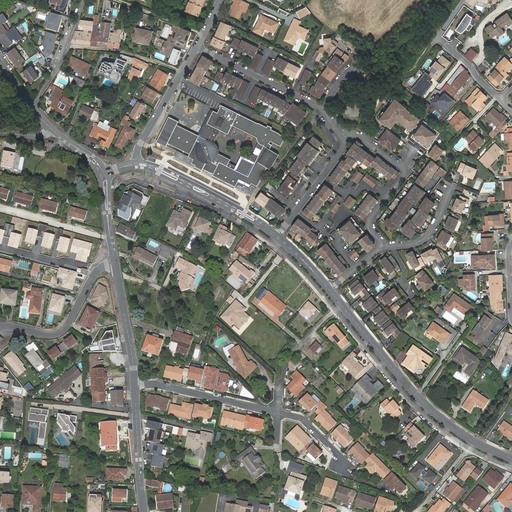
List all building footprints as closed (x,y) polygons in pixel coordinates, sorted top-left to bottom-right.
[(53,0),(53,1),(59,3),(58,5),(57,8),(65,11),(68,0),(53,0)] [(205,0),(191,0),(191,2),(189,1),(186,10),(199,15),(205,0)] [(248,8),(250,4),(241,0),(234,0),(234,1),(236,2),(230,13),(240,18),(244,11),(246,7),(248,8)] [(311,13),(307,7),(297,12),(300,19),(311,13)] [(58,30),(62,19),(61,18),(62,15),(50,11),(49,16),(51,16),(50,21),(49,21),(48,27),(58,30)] [(503,29),(511,22),(511,19),(507,13),(485,29),(491,38),(497,34),(499,37),(505,32),(503,29)] [(473,26),(469,23),(473,18),(468,14),(456,31),(462,34),(465,29),(469,32),(473,26)] [(267,28),(266,29),(274,33),(279,24),(262,16),(254,31),(261,35),(264,28),(265,27),(267,28)] [(477,21),(473,18),(469,23),(473,26),(477,21)] [(297,37),(298,38),(304,40),(308,31),(298,26),(300,22),(294,19),(284,41),(293,45),(296,39),(297,39),(297,37)] [(83,32),(76,31),(71,43),(91,45),(93,33),(93,30),(93,25),(94,21),(80,20),(79,29),(84,29),(83,32)] [(222,21),(217,31),(226,35),(230,37),(231,33),(230,32),(232,26),(222,21)] [(0,36),(10,29),(5,22),(4,23),(0,25),(0,36)] [(102,22),(101,30),(99,46),(108,47),(109,36),(110,32),(107,31),(108,23),(102,22)] [(170,36),(168,41),(182,47),(186,48),(192,31),(174,25),(172,30),(175,31),(172,37),(170,36)] [(22,37),(14,26),(10,29),(0,36),(0,38),(2,41),(3,40),(5,43),(4,44),(7,47),(13,42),(12,40),(15,38),(17,41),(22,37)] [(152,32),(137,29),(135,40),(149,44),(152,32)] [(99,46),(101,30),(99,30),(93,30),(93,33),(91,45),(99,46)] [(51,53),(57,34),(47,31),(44,45),(46,49),(43,50),(46,56),(51,53)] [(224,41),(226,35),(217,31),(212,44),(222,48),(225,41),(224,41)] [(120,48),(120,47),(121,37),(115,37),(109,36),(108,47),(120,48)] [(231,45),(238,49),(241,42),(242,41),(235,38),(234,38),(234,39),(231,45)] [(312,58),(319,62),(326,48),(332,52),(338,43),(334,40),(331,40),(331,38),(323,38),(324,47),(320,48),(318,51),(317,50),(312,58)] [(176,64),(182,47),(168,41),(166,40),(161,52),(171,56),(169,61),(176,64)] [(241,42),(238,49),(254,57),(250,66),(256,69),(263,56),(256,53),(259,48),(242,40),(242,41),(241,42)] [(26,61),(16,47),(9,51),(12,54),(10,56),(17,67),(26,61)] [(315,84),(310,92),(319,97),(320,97),(326,86),(345,61),(349,57),(345,54),(341,59),(339,58),(343,53),(338,48),(333,54),(334,54),(330,61),(331,62),(319,76),(320,77),(316,84),(315,84)] [(471,49),(465,56),(471,61),(477,54),(471,49)] [(41,56),(38,58),(42,64),(46,62),(41,56)] [(203,57),(195,71),(204,76),(207,71),(213,62),(203,57)] [(269,59),(262,72),(269,76),(274,66),(284,71),(284,72),(295,78),(300,68),(278,57),(276,62),(269,59)] [(436,80),(450,63),(442,57),(432,69),(433,72),(430,75),(433,78),(436,80)] [(506,57),(498,65),(499,65),(506,72),(510,68),(511,65),(511,57),(511,58),(509,60),(506,57)] [(91,65),(76,58),(75,59),(72,58),(68,67),(86,75),(91,65)] [(103,62),(99,70),(103,72),(106,71),(111,74),(111,76),(112,80),(118,82),(121,75),(120,71),(121,68),(124,70),(127,61),(125,60),(122,59),(122,60),(121,61),(120,61),(119,61),(119,60),(117,64),(110,61),(110,62),(106,61),(103,62)] [(490,64),(486,60),(479,69),(483,72),(490,64)] [(498,65),(498,64),(490,73),(491,74),(499,65),(498,65)] [(499,65),(491,74),(488,78),(496,85),(499,81),(507,73),(506,72),(499,65)] [(39,77),(32,67),(24,72),(32,82),(39,77)] [(142,71),(133,67),(128,78),(136,82),(139,75),(140,75),(142,71)] [(447,84),(458,92),(469,78),(458,69),(447,84)] [(168,75),(161,70),(152,85),(160,90),(168,75)] [(306,70),(299,83),(305,86),(312,72),(306,70)] [(195,71),(190,80),(199,86),(200,86),(203,80),(205,81),(207,78),(204,76),(195,71)] [(215,79),(221,83),(222,81),(225,75),(218,71),(215,79)] [(243,97),(250,84),(243,80),(227,72),(225,75),(222,81),(239,89),(236,93),(243,97)] [(433,84),(430,81),(433,78),(430,75),(426,72),(412,90),(422,98),(433,84)] [(507,73),(499,81),(500,82),(508,74),(507,73)] [(88,82),(74,76),(71,82),(70,84),(72,85),(73,82),(85,88),(88,82)] [(442,90),(445,93),(441,98),(437,95),(432,103),(438,108),(439,107),(444,111),(454,100),(452,99),(458,92),(447,84),(442,90)] [(156,96),(158,93),(155,91),(149,87),(145,85),(142,90),(144,91),(142,95),(145,97),(144,98),(152,103),(155,98),(154,98),(155,96),(156,96)] [(66,92),(56,87),(54,91),(49,99),(53,101),(51,105),(57,109),(59,104),(61,101),(66,92)] [(258,98),(280,109),(284,100),(263,89),(262,90),(256,87),(249,100),(256,103),(258,98)] [(485,105),(482,102),(487,97),(477,88),(472,93),(473,94),(466,101),(471,106),(473,103),(480,111),(485,105)] [(395,99),(379,119),(391,128),(397,120),(411,131),(420,119),(406,109),(407,108),(395,99)] [(291,105),(284,100),(280,109),(279,110),(284,114),(284,115),(297,125),(306,114),(293,103),(291,105)] [(59,104),(57,109),(56,110),(66,115),(70,106),(61,101),(59,104)] [(138,102),(132,112),(129,110),(127,113),(138,119),(146,106),(138,102)] [(95,110),(83,105),(79,114),(91,119),(95,110)] [(177,157),(192,164),(204,170),(205,169),(215,174),(215,175),(237,187),(241,179),(253,185),(254,183),(259,186),(265,176),(264,176),(270,167),(273,169),(281,155),(279,154),(287,137),(281,134),(273,130),(274,128),(269,126),(269,127),(259,123),(222,105),(218,113),(212,110),(199,136),(178,125),(169,143),(185,152),(184,154),(179,152),(177,157)] [(358,105),(347,109),(349,118),(360,114),(358,105)] [(505,125),(507,123),(504,121),(505,120),(500,115),(493,108),(486,115),(498,127),(494,131),(493,130),(489,135),(492,139),(502,129),(505,125)] [(101,113),(95,110),(91,119),(97,121),(101,113)] [(449,123),(459,131),(469,119),(460,111),(449,123)] [(178,125),(179,122),(170,117),(158,141),(167,146),(169,143),(178,125)] [(131,122),(123,118),(121,123),(126,125),(117,144),(122,147),(128,137),(131,138),(135,130),(128,127),(131,122)] [(423,121),(411,137),(428,149),(440,133),(423,121)] [(109,148),(118,130),(111,126),(109,131),(98,126),(99,124),(96,123),(91,134),(98,138),(100,135),(107,139),(108,139),(107,142),(106,141),(102,140),(100,144),(109,148)] [(387,129),(378,141),(392,152),(401,140),(387,129)] [(483,141),(473,131),(466,139),(469,142),(468,144),(474,150),(483,141)] [(503,135),(504,139),(504,143),(508,142),(508,151),(511,150),(511,131),(510,131),(506,132),(506,135),(503,135)] [(319,146),(322,143),(314,136),(309,143),(308,142),(298,155),(299,156),(289,169),(297,175),(300,172),(303,174),(307,168),(304,166),(307,163),(310,165),(322,149),(319,146)] [(357,141),(329,178),(338,185),(348,171),(347,170),(351,165),(355,168),(359,163),(362,165),(363,163),(369,167),(371,164),(390,179),(392,177),(395,179),(399,173),(377,156),(375,158),(361,148),(363,145),(357,141)] [(482,158),(485,161),(490,166),(496,159),(495,158),(499,154),(498,153),(500,150),(497,147),(495,144),(482,158)] [(444,151),(436,145),(428,155),(436,161),(444,151)] [(4,151),(1,166),(12,169),(15,154),(4,151)] [(432,160),(414,184),(422,190),(439,166),(432,160)] [(461,162),(458,171),(463,173),(462,174),(473,178),(477,169),(461,162)] [(441,167),(437,173),(442,177),(447,172),(441,167)] [(358,170),(351,179),(357,183),(364,175),(358,170)] [(299,179),(291,172),(277,191),(285,197),(290,191),(292,193),(297,187),(295,185),(299,179)] [(367,173),(363,179),(374,187),(378,181),(367,173)] [(241,179),(237,187),(253,194),(259,186),(254,183),(253,185),(241,179)] [(409,180),(380,219),(393,229),(396,224),(399,226),(408,214),(406,212),(413,203),(415,204),(424,192),(422,190),(414,184),(409,180)] [(318,194),(317,194),(303,212),(311,219),(315,214),(333,191),(325,185),(318,194)] [(0,187),(0,197),(7,199),(9,190),(0,187)] [(119,207),(119,214),(129,219),(132,214),(132,206),(131,206),(134,199),(140,202),(141,201),(146,204),(149,196),(144,194),(144,192),(134,187),(133,190),(128,192),(125,190),(120,201),(122,201),(119,207)] [(17,192),(15,201),(31,205),(33,196),(17,192)] [(262,192),(255,200),(264,206),(279,217),(287,207),(284,205),(282,207),(273,200),(275,198),(268,192),(265,195),(262,192)] [(370,194),(355,213),(364,219),(367,214),(368,214),(378,200),(370,194)] [(344,199),(339,195),(328,208),(334,213),(340,205),(344,199)] [(469,199),(460,195),(459,199),(457,198),(452,209),(462,213),(466,202),(468,203),(469,199)] [(356,201),(350,196),(344,204),(350,209),(356,201)] [(410,219),(401,231),(410,237),(415,231),(414,230),(417,226),(419,227),(429,215),(427,214),(435,204),(426,198),(419,208),(420,208),(411,220),(410,219)] [(42,199),(39,208),(56,213),(59,204),(42,199)] [(70,207),(68,215),(85,220),(87,212),(70,207)] [(179,213),(180,212),(175,209),(167,224),(176,229),(178,224),(185,227),(193,212),(184,208),(182,213),(181,214),(179,213)] [(462,217),(453,213),(451,217),(449,216),(445,227),(454,231),(459,220),(460,221),(462,217)] [(504,223),(504,214),(498,214),(498,216),(488,216),(488,225),(494,225),(494,223),(504,223)] [(197,215),(191,227),(195,229),(196,228),(211,236),(214,228),(210,226),(212,222),(201,217),(197,215)] [(298,218),(291,227),(305,238),(304,238),(315,247),(320,241),(317,239),(318,236),(314,233),(316,230),(313,227),(312,229),(298,218)] [(353,218),(337,231),(346,242),(347,240),(352,245),(366,234),(353,218)] [(14,225),(5,223),(3,230),(0,229),(0,242),(1,242),(3,235),(10,238),(9,244),(17,246),(20,234),(12,232),(14,225)] [(48,226),(39,223),(37,230),(28,228),(25,240),(34,243),(36,236),(44,238),(42,244),(51,247),(54,235),(46,233),(48,226)] [(134,236),(136,232),(130,229),(121,224),(117,232),(133,240),(134,236)] [(229,228),(220,224),(214,237),(218,239),(219,241),(221,242),(221,244),(225,246),(226,244),(231,246),(236,236),(231,234),(229,233),(230,231),(228,230),(229,228)] [(64,230),(59,229),(55,241),(60,242),(59,248),(66,250),(69,239),(62,237),(64,230)] [(452,235),(443,230),(437,240),(439,241),(437,244),(445,249),(447,246),(449,247),(454,238),(451,236),(452,235)] [(482,249),(482,250),(491,249),(490,245),(492,245),(492,241),(493,241),(493,233),(481,233),(481,245),(482,249)] [(249,254),(258,241),(247,234),(238,246),(249,254)] [(359,242),(368,252),(374,246),(375,243),(368,235),(359,242)] [(91,243),(74,239),(71,250),(78,251),(76,259),(86,262),(91,243)] [(318,250),(339,276),(347,269),(343,265),(346,262),(340,255),(337,258),(334,253),(326,243),(318,250)] [(157,257),(138,248),(134,256),(152,266),(157,257)] [(432,248),(421,254),(423,256),(422,256),(425,263),(426,262),(426,263),(427,263),(436,257),(438,260),(441,266),(444,264),(436,248),(433,250),(432,248)] [(170,253),(161,249),(159,255),(167,259),(170,253)] [(354,249),(348,254),(353,260),(359,255),(354,249)] [(413,251),(407,254),(410,261),(409,261),(412,266),(413,266),(414,268),(420,265),(421,267),(425,265),(421,257),(417,259),(413,251)] [(494,254),(471,255),(472,265),(485,265),(485,267),(495,266),(494,254)] [(396,260),(391,255),(387,258),(392,264),(396,260)] [(400,268),(396,260),(392,264),(387,258),(386,257),(380,261),(385,267),(384,268),(388,272),(389,271),(390,273),(395,269),(396,269),(397,271),(400,268)] [(436,257),(427,263),(428,266),(438,260),(436,257)] [(185,270),(194,275),(198,267),(181,259),(177,266),(183,270),(185,270)] [(239,265),(240,263),(236,261),(230,269),(246,283),(255,272),(251,270),(250,271),(243,265),(242,267),(239,265)] [(41,265),(35,263),(32,276),(38,278),(41,265)] [(79,273),(61,268),(58,278),(65,280),(63,287),(74,290),(79,273)] [(373,270),(364,277),(370,285),(379,278),(380,279),(383,277),(377,269),(374,271),(373,270)] [(192,278),(194,275),(185,270),(183,273),(182,273),(178,279),(180,280),(179,282),(181,289),(190,287),(189,283),(192,278)] [(422,270),(415,276),(419,280),(418,281),(425,290),(433,283),(422,270)] [(473,277),(474,277),(474,273),(464,273),(464,278),(459,278),(459,286),(466,285),(466,289),(475,289),(475,284),(473,284),(473,277)] [(488,274),(489,291),(490,291),(500,291),(502,291),(501,274),(497,274),(488,274)] [(358,292),(362,297),(368,292),(358,279),(348,287),(355,295),(358,292)] [(91,304),(99,308),(100,305),(103,306),(108,298),(106,288),(99,284),(91,300),(93,301),(91,304)] [(267,291),(263,288),(256,297),(260,300),(267,291)] [(386,294),(383,291),(377,295),(380,299),(382,297),(388,304),(392,301),(390,299),(399,293),(394,288),(386,294)] [(6,302),(16,303),(17,292),(2,290),(0,303),(6,304),(6,302)] [(500,291),(490,291),(491,304),(492,304),(493,308),(494,308),(494,310),(496,312),(501,311),(501,306),(501,303),(499,303),(499,299),(500,299),(500,291)] [(269,292),(267,294),(281,306),(275,313),(278,316),(286,306),(269,292)] [(368,292),(362,297),(366,301),(362,304),(369,312),(378,304),(368,292)] [(31,299),(29,312),(39,313),(42,295),(32,294),(27,293),(26,298),(31,299)] [(281,306),(267,294),(261,301),(275,313),(281,306)] [(454,294),(445,306),(451,310),(454,306),(467,314),(472,306),(454,294)] [(53,295),(49,310),(61,313),(65,298),(53,295)] [(236,301),(221,317),(231,326),(233,323),(239,328),(249,317),(243,312),(245,309),(236,301)] [(310,317),(308,319),(311,322),(319,312),(308,302),(302,310),(310,317)] [(398,305),(393,310),(395,313),(397,312),(403,319),(407,316),(406,314),(414,307),(409,302),(401,309),(398,305)] [(434,310),(441,315),(444,310),(438,305),(434,310)] [(379,306),(373,311),(377,315),(374,318),(380,326),(389,318),(379,306)] [(88,307),(79,324),(87,329),(87,330),(90,332),(99,313),(88,307)] [(300,312),(308,319),(310,317),(302,310),(300,312)] [(489,330),(493,324),(497,318),(487,311),(479,322),(478,322),(471,332),(475,334),(473,337),(480,342),(481,339),(485,342),(492,332),(489,330)] [(391,320),(381,327),(388,335),(391,333),(396,338),(401,332),(391,320)] [(435,333),(434,335),(441,340),(442,339),(445,341),(450,333),(433,322),(428,329),(435,333)] [(327,330),(331,335),(342,349),(349,344),(334,325),(327,330)] [(102,340),(104,351),(116,352),(112,331),(106,332),(102,340)] [(193,337),(175,331),(171,345),(178,347),(176,351),(187,355),(193,337)] [(511,344),(511,340),(511,334),(509,334),(506,332),(500,346),(495,361),(499,368),(506,352),(511,354),(511,344)] [(158,356),(163,340),(147,334),(142,351),(158,356)] [(60,345),(65,351),(77,342),(72,336),(60,345)] [(309,349),(316,355),(323,347),(316,341),(309,349)] [(33,342),(30,344),(38,355),(41,353),(33,342)] [(53,360),(65,351),(60,345),(48,354),(53,360)] [(229,356),(231,355),(229,352),(236,348),(235,346),(233,345),(227,349),(226,351),(229,356)] [(408,357),(406,356),(402,362),(413,369),(415,365),(416,365),(418,365),(420,364),(421,362),(424,365),(429,358),(426,356),(427,354),(413,345),(407,353),(408,354),(410,355),(408,356),(408,357)] [(483,354),(487,349),(483,346),(479,352),(483,355),(483,354)] [(243,353),(242,353),(239,347),(229,352),(231,355),(233,359),(239,369),(237,370),(246,378),(257,367),(252,362),(248,363),(247,365),(245,363),(247,361),(243,353)] [(478,359),(462,348),(458,353),(457,352),(453,359),(462,365),(464,361),(470,365),(465,372),(471,375),(478,365),(475,363),(478,359)] [(46,369),(51,366),(46,360),(43,362),(34,350),(27,355),(39,372),(45,368),(46,369)] [(19,374),(25,370),(22,367),(24,365),(12,351),(4,358),(16,372),(17,371),(19,374)] [(355,354),(352,351),(344,359),(359,373),(364,367),(360,364),(359,365),(357,363),(351,358),(355,354)] [(94,402),(105,401),(104,382),(107,382),(107,374),(104,374),(103,370),(97,370),(97,364),(97,362),(97,358),(97,354),(89,355),(89,359),(86,359),(87,362),(89,362),(90,371),(92,371),(94,402)] [(292,365),(297,360),(294,357),(289,362),(292,365)] [(359,373),(344,359),(342,362),(344,365),(346,363),(350,368),(349,369),(348,370),(354,377),(359,373)] [(163,376),(181,380),(183,370),(166,366),(163,376)] [(61,379),(70,388),(73,386),(72,384),(82,375),(75,367),(68,373),(64,377),(61,379)] [(196,383),(200,384),(201,384),(203,375),(204,370),(190,367),(187,379),(197,381),(196,383)] [(206,387),(220,390),(223,374),(215,372),(213,369),(205,367),(204,370),(203,375),(207,376),(205,385),(206,387)] [(295,380),(287,387),(293,393),(297,396),(303,390),(299,386),(306,380),(300,374),(297,371),(292,376),(295,380)] [(372,379),(366,373),(362,376),(369,382),(370,381),(372,379)] [(369,382),(362,376),(354,385),(364,395),(362,397),(367,401),(372,396),(371,395),(373,392),(375,394),(377,391),(372,385),(369,382)] [(59,380),(55,384),(48,390),(55,398),(66,389),(67,391),(70,388),(61,379),(59,380)] [(373,384),(372,385),(377,391),(383,385),(378,380),(373,384)] [(475,389),(463,406),(471,411),(477,403),(484,409),(490,400),(475,389)] [(123,404),(121,390),(111,391),(112,404),(123,404)] [(166,410),(169,399),(161,397),(160,397),(159,398),(156,397),(155,396),(150,394),(147,406),(152,407),(154,406),(158,407),(159,409),(160,409),(166,410)] [(317,408),(322,404),(319,401),(317,404),(310,397),(307,394),(300,401),(310,411),(315,406),(317,408)] [(317,404),(319,401),(312,394),(310,397),(317,404)] [(398,408),(392,401),(389,403),(385,400),(379,406),(392,420),(399,413),(396,409),(398,408)] [(309,412),(310,411),(300,401),(299,402),(309,412)] [(190,418),(193,405),(184,403),(183,407),(172,404),(170,413),(190,418)] [(329,429),(330,429),(336,423),(329,418),(330,417),(323,410),(325,407),(322,404),(317,408),(315,411),(318,414),(316,416),(329,429)] [(198,406),(194,406),(192,416),(196,416),(196,415),(209,418),(211,409),(207,407),(203,406),(198,405),(198,406)] [(31,406),(31,407),(42,409),(42,414),(46,415),(47,415),(48,408),(31,406)] [(29,412),(28,420),(40,421),(38,436),(38,438),(44,439),(47,422),(45,422),(46,415),(42,414),(42,409),(31,407),(30,413),(29,412)] [(243,426),(246,416),(237,414),(236,415),(233,414),(232,413),(224,411),(221,424),(225,425),(228,423),(234,424),(235,427),(243,429),(243,426)] [(62,429),(68,430),(71,431),(74,435),(75,427),(71,422),(76,423),(76,417),(57,414),(57,420),(62,426),(62,429)] [(256,418),(246,415),(246,416),(243,426),(260,430),(263,420),(256,419),(256,418)] [(328,431),(329,429),(316,416),(315,418),(318,420),(319,420),(322,423),(324,425),(323,426),(328,431)] [(163,424),(148,421),(146,427),(150,428),(151,428),(162,431),(163,424)] [(101,423),(102,445),(117,444),(116,422),(101,423)] [(409,422),(402,429),(406,433),(404,435),(408,439),(415,446),(424,437),(409,422)] [(511,426),(506,423),(499,432),(506,436),(507,435),(511,438),(511,426)] [(340,425),(331,434),(334,437),(335,436),(340,441),(339,441),(346,448),(353,440),(348,434),(348,433),(340,425)] [(159,444),(161,437),(163,437),(164,431),(162,431),(151,428),(150,433),(151,433),(150,436),(149,441),(152,442),(159,444)] [(303,436),(305,434),(298,428),(296,430),(303,436)] [(288,437),(302,450),(303,450),(308,444),(311,440),(305,434),(303,436),(296,430),(288,437)] [(210,438),(211,435),(203,433),(200,432),(199,435),(196,435),(197,432),(187,431),(186,436),(202,440),(203,437),(210,438)] [(202,452),(205,440),(202,440),(186,436),(184,445),(196,448),(195,451),(202,452)] [(415,446),(408,439),(406,441),(413,448),(415,446)] [(162,456),(164,445),(159,444),(152,442),(150,453),(154,454),(162,456)] [(362,464),(366,460),(370,456),(364,451),(365,450),(357,442),(349,451),(352,454),(354,453),(356,456),(359,458),(358,459),(362,464)] [(311,447),(308,444),(303,450),(306,452),(307,451),(317,460),(323,453),(314,444),(311,447)] [(262,460),(255,450),(251,445),(248,447),(249,449),(252,453),(253,452),(259,459),(263,465),(264,463),(262,460)] [(450,453),(440,445),(427,460),(434,466),(441,458),(444,460),(450,453)] [(252,453),(249,449),(248,447),(247,449),(239,454),(240,455),(253,474),(256,478),(259,475),(260,475),(261,475),(263,473),(265,471),(261,466),(263,465),(259,459),(253,452),(252,453)] [(376,470),(384,478),(390,471),(372,453),(370,456),(366,460),(369,463),(366,467),(372,473),(376,470)] [(154,454),(152,466),(162,467),(165,456),(162,456),(154,454)] [(253,474),(240,455),(239,454),(238,455),(234,457),(238,463),(241,461),(251,474),(254,479),(256,478),(253,474)] [(60,457),(59,466),(68,467),(69,459),(60,457)] [(481,474),(478,473),(482,468),(479,466),(477,467),(471,462),(470,462),(469,463),(468,462),(457,476),(464,481),(471,473),(473,474),(478,478),(481,474)] [(419,464),(411,474),(417,479),(422,474),(425,477),(424,478),(431,484),(437,477),(430,470),(427,473),(424,471),(425,469),(419,464)] [(161,468),(152,467),(150,474),(160,476),(161,468)] [(123,473),(126,474),(126,470),(107,469),(107,479),(123,480),(123,475),(123,473)] [(498,474),(495,472),(492,469),(484,479),(495,488),(504,477),(499,473),(498,474)] [(180,472),(170,470),(169,477),(179,478),(180,472)] [(3,477),(9,477),(9,472),(0,471),(0,482),(3,483),(3,477)] [(299,494),(306,477),(292,472),(286,489),(299,494)] [(397,488),(396,489),(400,492),(406,487),(392,473),(385,480),(388,483),(387,484),(393,489),(394,487),(396,486),(397,488)] [(327,493),(326,495),(333,497),(338,482),(327,478),(322,491),(327,493)] [(163,487),(164,482),(146,479),(146,484),(163,487)] [(449,488),(447,491),(444,495),(452,502),(463,489),(454,481),(451,484),(452,485),(449,488)] [(511,496),(511,497),(511,484),(510,483),(498,499),(507,506),(511,500),(511,499),(509,498),(511,496)] [(54,484),(54,500),(65,501),(66,489),(63,488),(63,484),(54,484)] [(343,499),(343,500),(343,502),(349,504),(349,502),(353,503),(357,492),(339,486),(335,496),(343,499)] [(34,505),(33,511),(40,511),(41,488),(24,487),(23,504),(34,505)] [(478,487),(465,503),(474,510),(488,494),(478,487)] [(113,489),(112,501),(122,502),(122,498),(127,498),(127,490),(113,489)] [(359,492),(355,504),(359,505),(359,506),(365,508),(365,507),(366,505),(374,507),(377,498),(359,492)] [(169,501),(173,500),(173,494),(157,496),(159,509),(170,507),(169,501)] [(3,495),(2,506),(13,507),(14,496),(3,495)] [(97,498),(97,495),(89,495),(88,511),(100,511),(101,498),(97,498)] [(394,502),(379,497),(375,510),(380,511),(379,511),(384,511),(385,509),(392,511),(395,503),(394,502)] [(448,506),(451,503),(445,498),(442,501),(440,500),(435,506),(430,511),(442,511),(447,506),(448,506)] [(228,510),(227,510),(226,511),(240,511),(242,511),(251,511),(253,507),(248,507),(249,502),(242,500),(241,506),(237,505),(228,503),(227,507),(229,507),(228,510)]
